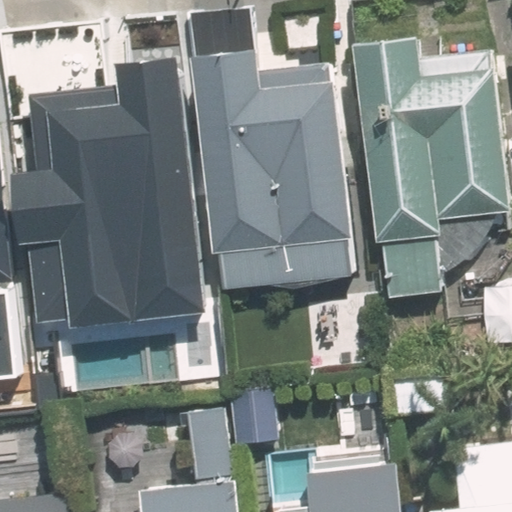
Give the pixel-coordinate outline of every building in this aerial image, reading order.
[(511,53),(427,64),(422,26),(356,34),(360,64),(350,65),(376,274),(382,274),(384,301),(457,295),(450,221),(511,215),(511,53)] [(376,274),(350,65),(272,75),(268,45),(200,53),(191,54),(210,273),(226,272),(228,287),(376,274)] [(43,170),(18,172),(25,241),(75,237),(82,323),(148,317),(145,279),(210,273),(191,54),(34,68),(43,170)] [(0,398),(38,396),(18,172),(9,173),(2,90),(0,90),(0,398)] [(485,367),(398,368),(398,409),(485,409),(485,367)] [(237,474),(235,409),(200,410),(202,481),(153,483),(153,511),(250,511),(250,474),(237,474)] [(511,511),(511,445),(463,448),(466,502),(439,503),(439,511),(511,511)] [(410,511),(406,454),(311,461),(315,511),(410,511)] [(95,511),(95,501),(0,505),(0,511),(95,511)]
